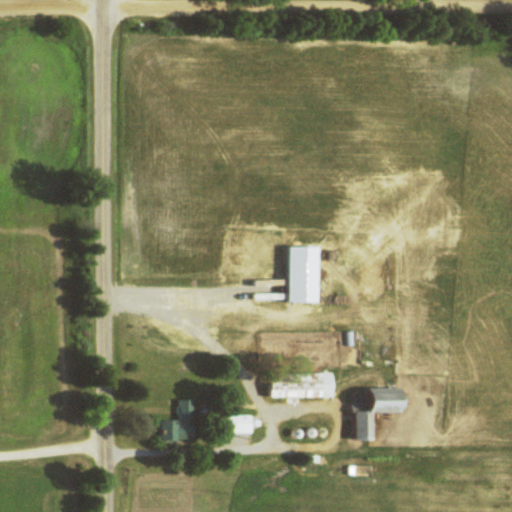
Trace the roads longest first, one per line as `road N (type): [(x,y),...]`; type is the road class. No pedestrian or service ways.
road 1 (residential): [(0,11),(511,9)]
road 2 (tertiary): [(104,511),(103,0)]
